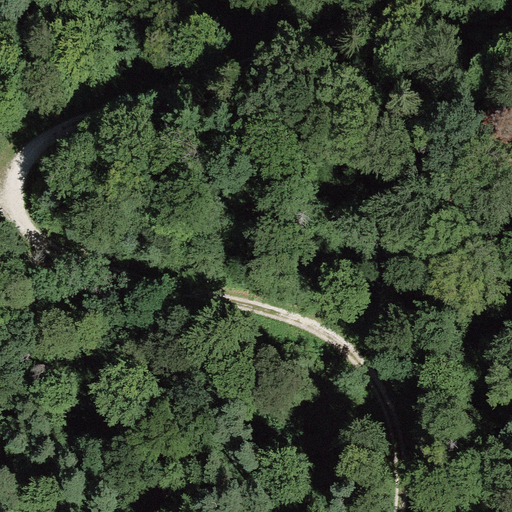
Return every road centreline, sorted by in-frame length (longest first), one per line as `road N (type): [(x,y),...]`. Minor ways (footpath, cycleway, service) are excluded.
road 1 (track): [(511,31),(352,37),(53,123),(17,154),(5,188),(12,222),(47,251),(308,325),(358,359),(383,398),(393,438),(393,511)]
road 2 (track): [(5,188),(374,135),(458,140),(511,162)]
